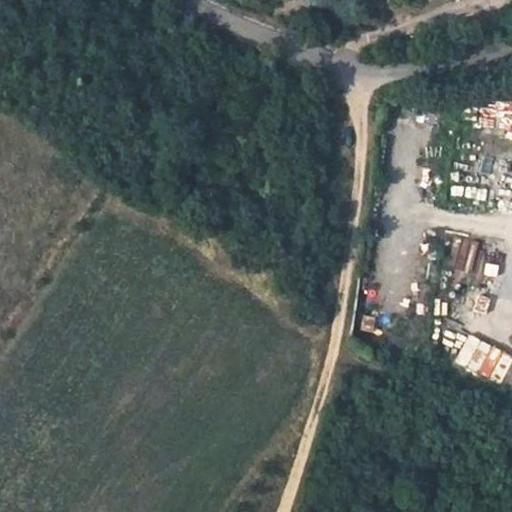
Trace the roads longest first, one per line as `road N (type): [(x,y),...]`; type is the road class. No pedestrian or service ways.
road 1 (track): [(279,511),(325,384),(343,302),(359,149),(358,70)]
road 2 (tertiary): [(177,0),(291,53),(358,70),(485,56),(511,41)]
